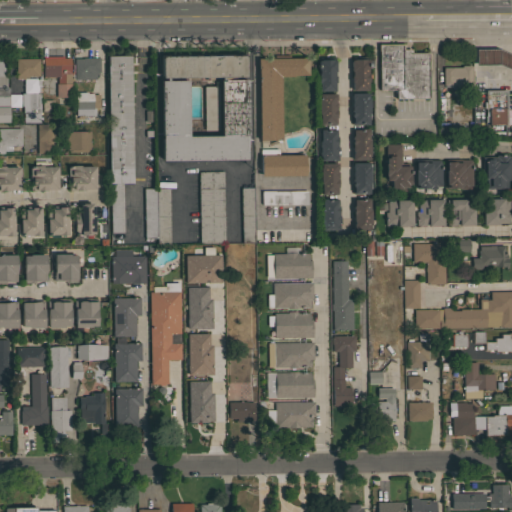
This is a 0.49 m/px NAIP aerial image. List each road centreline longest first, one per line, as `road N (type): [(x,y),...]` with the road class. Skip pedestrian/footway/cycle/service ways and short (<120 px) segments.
road 1 (residential): [(0,468),(511,462)]
road 2 (tertiary): [(36,24),(419,26)]
road 3 (residential): [(143,290),(145,467)]
